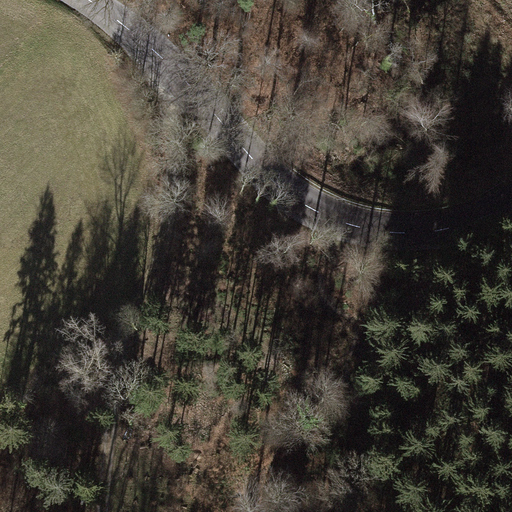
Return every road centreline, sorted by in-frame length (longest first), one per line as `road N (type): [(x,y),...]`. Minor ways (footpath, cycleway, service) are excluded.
road 1 (tertiary): [(511,206),(425,232),(358,224),(284,188),(148,42),(87,0)]
road 2 (track): [(103,511),(116,343),(173,216),(173,133),(148,42)]
road 3 (track): [(116,343),(0,397)]
